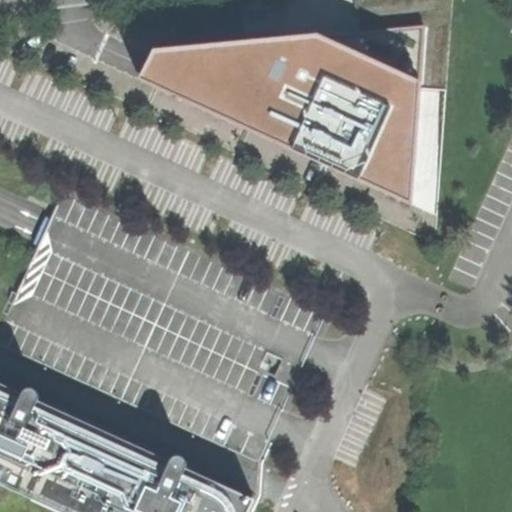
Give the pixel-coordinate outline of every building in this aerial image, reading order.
[(427,27),(154,51),(142,77),(410,202),(427,27)] [(0,398),(19,407),(24,395),(0,383),(0,398)] [(0,511),(229,511),(226,506),(221,501),(217,498),(182,482),(187,469),(188,466),(188,464),(187,461),(185,460),(183,458),(181,458),(178,458),(176,458),(174,459),(173,461),(172,462),(166,474),(34,414),(40,401),(40,399),(40,396),(39,393),(36,391),(34,390),(31,390),(28,391),(27,392),(24,395),(19,407),(0,398),(0,511)] [(172,462),(40,401),(34,414),(166,474),(172,462)] [(250,511),(255,501),(187,469),(182,482),(217,498),(221,501),(226,506),(229,511),(250,511)]
